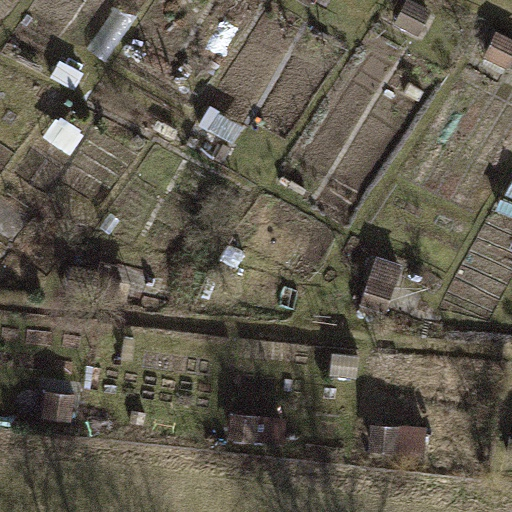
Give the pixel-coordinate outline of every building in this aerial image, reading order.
[(437,11),(414,0),(413,0),(401,25),(424,37),(437,11)] [(130,28),(112,16),(82,62),(101,74),(130,28)] [(511,39),(496,32),(482,59),(511,74),(511,39)] [(89,77),(66,60),(50,82),(74,99),(89,77)] [(299,128),(269,112),(259,131),(289,147),(299,128)] [(245,130),(216,115),(204,138),(234,153),(245,130)] [(413,273),(379,261),(361,309),(395,321),(413,273)] [(76,273),(74,303),(101,306),(104,276),(76,273)] [(80,403),(53,400),(50,422),(78,425),(80,403)] [(265,416),(243,414),(242,443),(263,444),(265,416)] [(405,434),(384,432),(382,456),(404,458),(405,434)]
